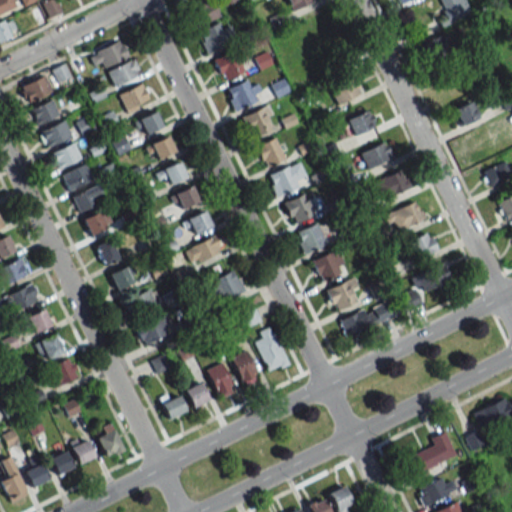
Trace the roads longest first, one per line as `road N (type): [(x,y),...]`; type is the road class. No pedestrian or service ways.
road 1 (residential): [(386,511),(137,0)]
road 2 (tertiary): [(511,290),(73,511)]
road 3 (residential): [(179,511),(0,143)]
road 4 (residential): [(511,325),(353,0)]
road 5 (tertiary): [(199,511),(511,355)]
road 6 (residential): [(0,68),(137,0)]
